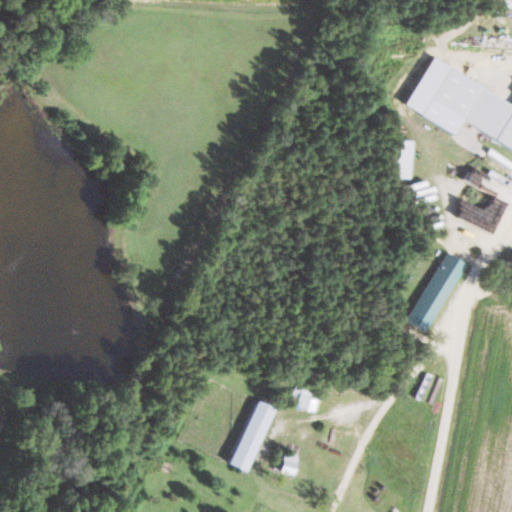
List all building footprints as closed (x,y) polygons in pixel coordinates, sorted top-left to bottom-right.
[(404,107),(454,135),(461,122),(511,150),(511,103),(431,59),(404,107)] [(390,178),(410,179),(411,141),(391,140),(390,178)] [(405,320),(425,332),(466,262),(445,250),(405,320)] [(311,396),(313,389),(293,384),(288,403),(315,411),(318,398),(311,396)] [(272,406),(254,399),(230,464),(248,471),(272,406)]
